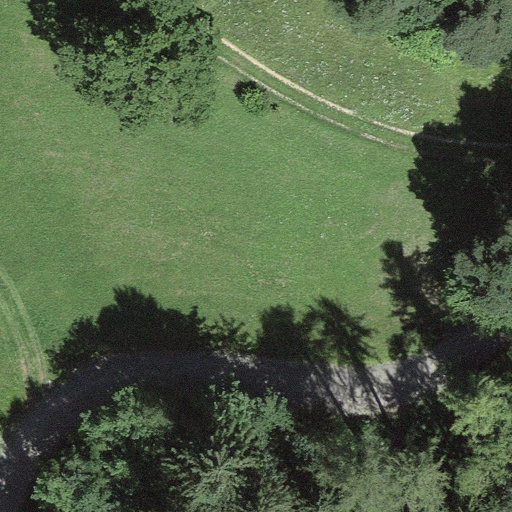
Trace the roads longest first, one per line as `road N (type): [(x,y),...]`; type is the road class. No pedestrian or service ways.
road 1 (track): [(1,511),(4,484),(27,437),(87,392),(132,376),(371,379),(442,353),(511,304)]
road 2 (track): [(511,158),(443,154),(317,109),(151,0)]
